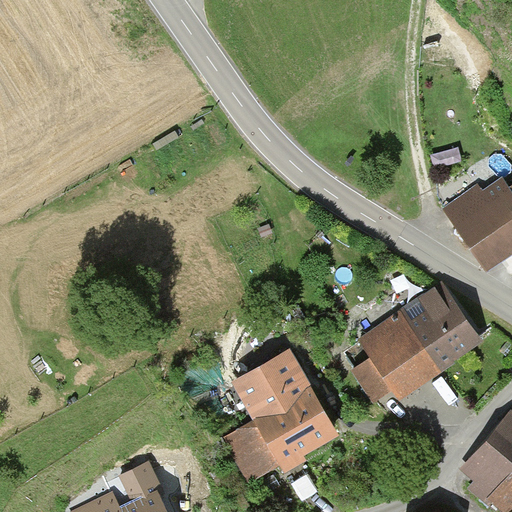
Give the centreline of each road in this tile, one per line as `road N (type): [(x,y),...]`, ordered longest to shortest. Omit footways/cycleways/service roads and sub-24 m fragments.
road 1 (tertiary): [(169,0),(248,113),(299,169),(511,306)]
road 2 (track): [(417,0),(416,131),(426,200),(416,247)]
